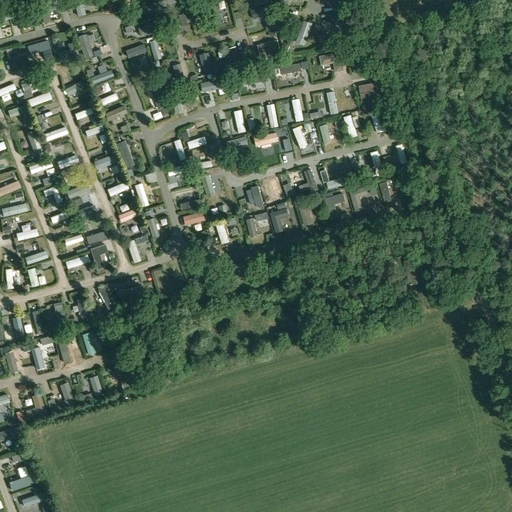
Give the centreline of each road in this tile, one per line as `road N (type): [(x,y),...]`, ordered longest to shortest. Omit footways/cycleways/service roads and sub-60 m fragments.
road 1 (track): [(511,379),(373,0)]
road 2 (unknown): [(0,130),(67,288)]
